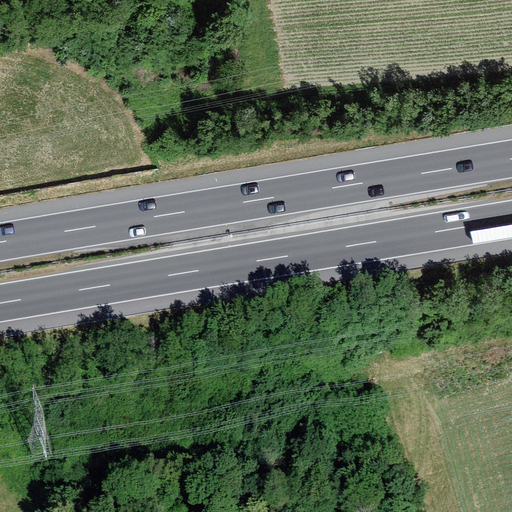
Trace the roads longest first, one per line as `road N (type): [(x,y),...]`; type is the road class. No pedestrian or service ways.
road 1 (motorway): [(0,303),(511,220)]
road 2 (motorway): [(511,160),(0,243)]
